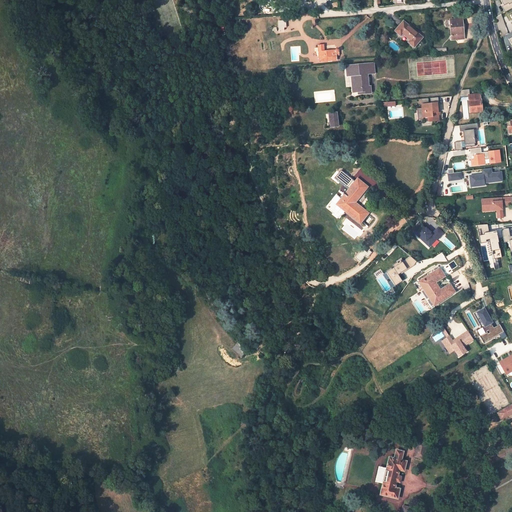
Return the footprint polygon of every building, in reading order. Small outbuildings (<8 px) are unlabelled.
[(462,19),(450,20),(452,40),(464,39),(462,19)] [(403,21),(395,31),(401,36),(402,34),(410,40),(408,42),(414,47),(422,38),(403,21)] [(319,61),(337,59),(336,53),(337,53),(338,53),(339,52),(339,51),(339,50),(338,49),(337,49),(336,49),(335,50),(324,51),(323,45),(318,45),(319,61)] [(373,63),(346,66),(347,76),(352,75),(354,92),(359,92),(359,94),(371,93),(370,87),(368,87),(367,74),(374,73),(373,63)] [(482,111),(480,93),(468,94),(470,113),(482,111)] [(436,103),(422,104),(422,108),(417,108),(418,119),(423,119),(423,117),(428,117),(428,122),(439,121),(438,115),(437,115),(436,103)] [(338,126),(336,113),(329,114),(331,127),(338,126)] [(478,128),(477,123),(459,125),(460,132),(464,131),(465,144),(464,144),(464,147),(475,146),(473,129),(478,128)] [(489,164),(501,162),(500,149),(481,151),(481,147),(470,148),(471,155),(467,155),(468,161),(471,160),(471,166),(485,165),(485,159),(489,158),(489,164)] [(482,173),(468,175),(470,187),(485,185),(485,183),(503,181),(502,171),(492,172),(492,168),(482,169),(482,173)] [(461,172),(453,172),(453,169),(447,169),(448,182),(462,182),(461,172)] [(336,206),(345,212),(345,211),(360,223),(368,214),(354,203),(367,187),(357,179),(336,206)] [(410,230),(431,248),(444,233),(437,227),(432,232),(419,221),(410,230)] [(501,257),(497,230),(489,231),(487,223),(478,225),(480,241),(490,240),(491,251),(494,250),(495,258),(501,257)] [(511,235),(510,236),(508,228),(502,229),(504,242),(509,241),(511,251),(511,250),(511,235)] [(412,256),(385,271),(386,273),(377,278),(384,291),(402,281),(398,274),(416,264),(412,256)] [(441,290),(435,282),(445,276),(439,268),(419,282),(434,305),(455,292),(450,284),(441,290)] [(485,307),(476,311),(484,327),(492,323),(485,307)] [(500,335),(501,339),(506,337),(500,324),(492,327),(491,325),(486,328),(488,332),(481,335),(484,342),(500,335)] [(441,340),(449,354),(454,351),(458,357),(467,352),(464,346),(474,341),(468,330),(451,339),(446,330),(443,332),(446,337),(441,340)] [(237,344),(233,348),(241,356),(246,351),(237,344)] [(511,387),(511,378),(500,357),(494,360),(510,389),(511,387)] [(501,419),(511,412),(511,405),(498,413),(501,419)] [(418,441),(414,456),(424,459),(427,443),(418,441)] [(386,468),(383,483),(381,494),(397,499),(399,489),(394,488),(396,482),(397,482),(397,481),(398,477),(398,475),(397,475),(399,469),(404,471),(406,461),(401,460),(403,452),(396,450),(394,459),(390,457),(387,468),(386,468)] [(378,466),(375,481),(383,483),(386,468),(378,466)]
